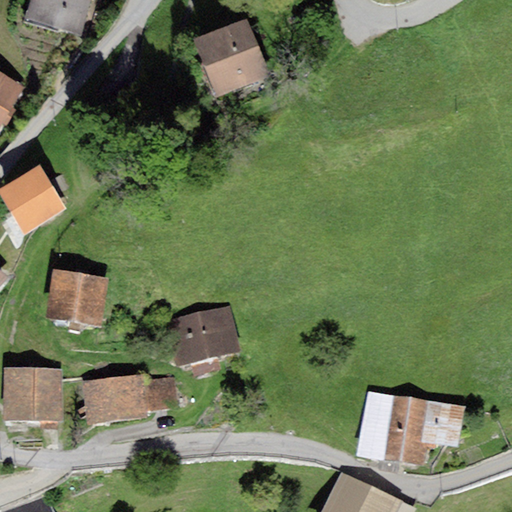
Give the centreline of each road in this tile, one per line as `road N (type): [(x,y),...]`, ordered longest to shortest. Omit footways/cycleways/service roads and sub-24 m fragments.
road 1 (residential): [(511,461),(435,482),(283,453),(39,462),(0,456)]
road 2 (residential): [(0,175),(145,0)]
